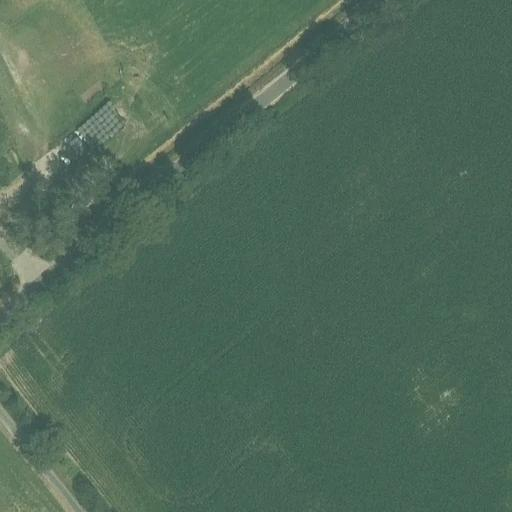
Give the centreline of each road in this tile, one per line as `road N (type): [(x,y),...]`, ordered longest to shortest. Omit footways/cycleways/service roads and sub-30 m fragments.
road 1 (residential): [(0,314),(387,0)]
road 2 (residential): [(0,392),(96,511)]
